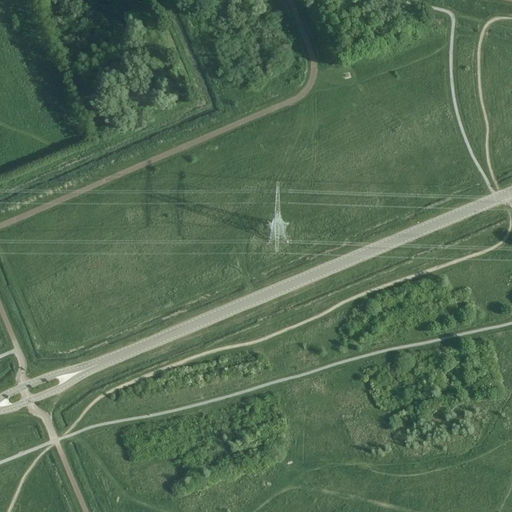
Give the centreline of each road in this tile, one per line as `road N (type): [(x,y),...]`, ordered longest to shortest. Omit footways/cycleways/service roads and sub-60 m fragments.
road 1 (unknown): [(511,18),(487,23),(479,41),(488,165),(510,217),(494,249),(100,397),(34,462),(9,511)]
road 2 (unclassified): [(511,193),(83,370)]
